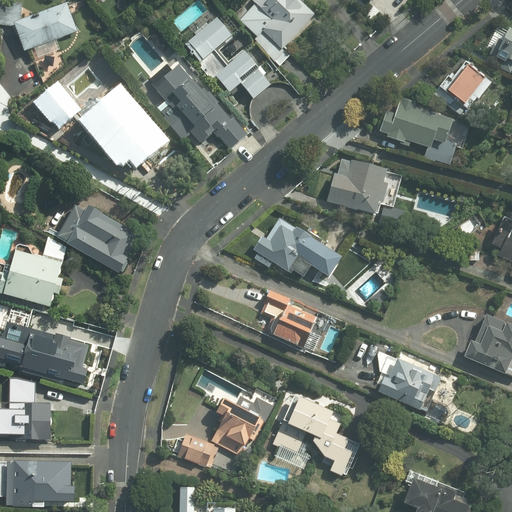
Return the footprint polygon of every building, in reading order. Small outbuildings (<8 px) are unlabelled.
[(74,30),(63,2),(24,16),(25,0),(0,0),(0,1),(0,22),(17,24),(26,49),(74,30)] [(310,5),(305,0),(240,0),(232,8),(275,52),(286,41),(279,34),(310,5)] [(249,86),(268,70),(212,4),(176,35),(216,83),(233,68),(249,86)] [(511,33),(508,31),(494,59),(511,67),(511,33)] [(167,101),(156,111),(182,138),(190,131),(200,141),(215,128),(231,145),(246,132),(179,61),(152,86),(167,101)] [(438,88),(445,94),(447,93),(463,107),(468,102),(472,106),(490,85),(466,63),(452,80),(448,76),(438,88)] [(39,102),(50,115),(54,111),(62,121),(77,108),(58,86),(39,102)] [(86,119),(125,163),(138,152),(142,157),(156,145),(151,138),(156,134),(125,99),(118,105),(111,97),(86,119)] [(408,142),(429,149),(425,160),(435,163),(435,161),(449,166),(455,147),(461,149),(469,125),(415,107),(416,104),(402,99),(400,102),(399,102),(395,115),(386,112),(379,132),(387,135),(386,139),(407,146),(408,142)] [(381,217),(405,223),(408,212),(392,208),(401,175),(342,160),(338,175),(333,174),(326,203),(375,215),(377,208),(383,209),(381,217)] [(56,234),(121,270),(141,233),(88,203),(85,208),(74,202),(56,234)] [(511,260),(511,267),(509,274),(511,275),(511,219),(503,216),(491,243),(501,247),(498,255),(511,260)] [(285,271),(296,257),(328,279),(340,259),(280,219),(269,236),(263,232),(252,249),(285,271)] [(8,271),(0,268),(0,292),(50,306),(64,257),(16,243),(8,271)] [(464,250),(464,261),(479,261),(479,251),(464,250)] [(260,311),(275,317),(267,333),(300,350),(316,318),(290,305),(294,298),(272,287),(260,311)] [(471,341),(466,357),(511,378),(511,327),(485,315),(473,341),(471,341)] [(90,344),(34,327),(23,364),(84,383),(89,366),(83,365),(90,344)] [(434,399),(442,378),(379,351),(377,355),(379,372),(382,373),(377,383),(381,385),(377,393),(420,412),(420,410),(440,419),(448,418),(450,413),(449,408),(446,405),(434,399)] [(0,407),(0,433),(49,435),(50,401),(37,400),(38,380),(19,375),(11,374),(10,407),(0,407)] [(237,402),(224,397),(216,412),(225,416),(212,440),(187,432),(178,454),(211,465),(221,443),(240,452),(250,435),(255,438),(274,406),(257,396),(253,400),(241,395),(237,402)] [(330,413),(290,396),(279,426),(307,436),(323,460),(332,463),(328,472),(345,480),(361,444),(337,434),(340,427),(327,421),(330,413)] [(76,458),(4,459),(5,507),(77,506),(76,458)] [(467,511),(470,507),(453,501),(456,493),(437,486),(436,490),(412,480),(402,505),(414,510),(412,511),(467,511)] [(234,511),(235,504),(206,503),(205,511),(194,511),(195,489),(179,489),(178,511),(234,511)]
